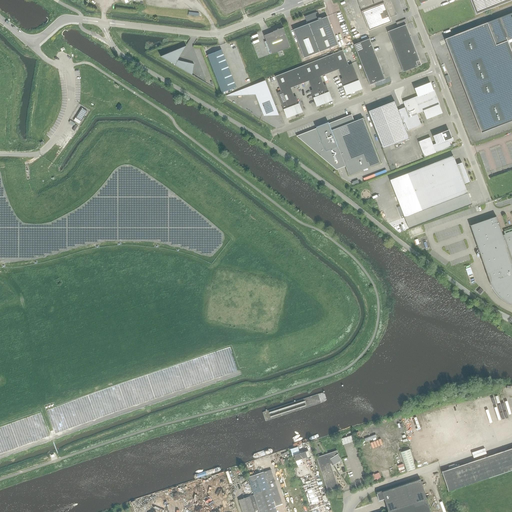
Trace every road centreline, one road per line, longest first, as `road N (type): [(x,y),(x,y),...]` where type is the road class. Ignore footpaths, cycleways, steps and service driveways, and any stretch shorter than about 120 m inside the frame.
road 1 (track): [(0,163),(10,198),(28,220),(72,207),(127,161),(233,239),(210,266),(126,247),(0,270)]
road 2 (track): [(0,455),(238,373)]
road 3 (unclassified): [(103,22),(210,34),(291,5)]
road 4 (unclassified): [(273,133),(437,69)]
road 5 (track): [(0,412),(24,403),(34,384),(20,296),(0,273)]
road 6 (unclassified): [(488,201),(437,69)]
